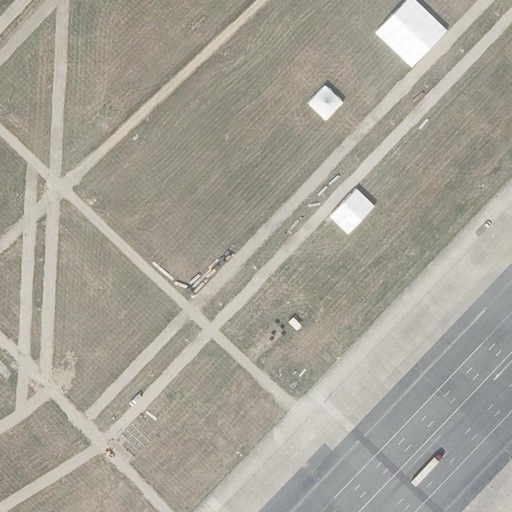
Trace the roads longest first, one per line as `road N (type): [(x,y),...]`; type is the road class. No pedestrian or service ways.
road 1 (track): [(0,506),(102,442),(511,13)]
road 2 (track): [(486,0),(84,424)]
road 3 (track): [(384,490),(33,161)]
road 4 (track): [(60,0),(47,385),(21,415)]
road 5 (track): [(259,0),(0,245)]
road 6 (track): [(0,129),(33,161),(21,415),(0,428)]
road 7 (track): [(0,334),(167,511)]
